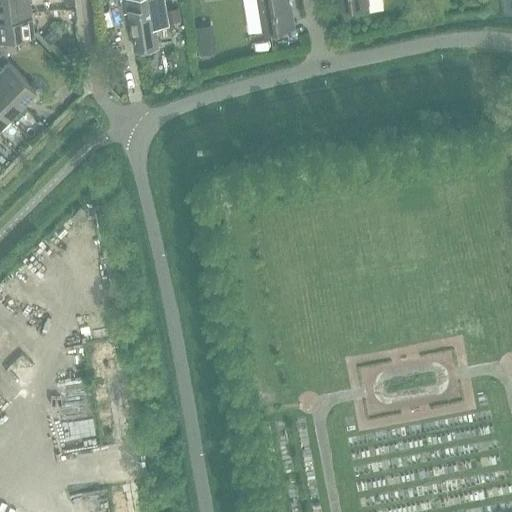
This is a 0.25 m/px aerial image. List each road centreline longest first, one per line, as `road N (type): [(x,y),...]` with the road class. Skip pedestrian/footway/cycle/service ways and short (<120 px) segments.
road 1 (residential): [(205,511),(141,162),(143,128),(238,86),(326,64)]
road 2 (residential): [(326,64),(473,37),(511,43)]
